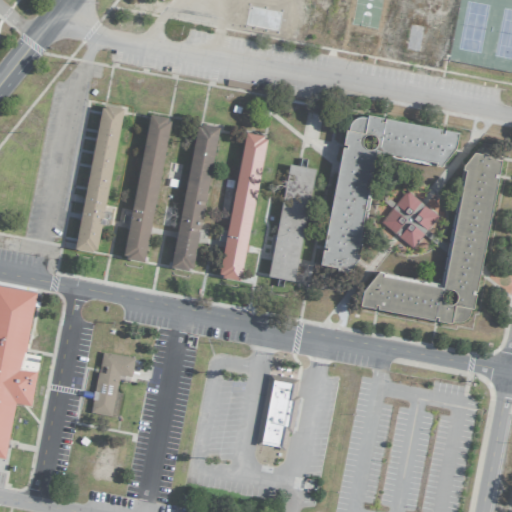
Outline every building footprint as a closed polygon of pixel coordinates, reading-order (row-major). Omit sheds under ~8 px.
[(76,248),(94,251),(98,224),(102,225),(119,108),(96,105),(76,248)] [(121,257),(143,261),(168,118),(147,114),(121,257)] [(373,151),(395,155),(400,159),(439,166),(454,146),(457,132),(383,119),(381,120),(380,119),(355,115),(343,130),(341,143),(344,145),(338,152),(322,245),(324,247),(320,253),(318,264),(341,268),(346,272),(354,262),(373,151)] [(192,270),(216,127),(194,123),(170,267),(192,270)] [(262,136),(240,133),(219,277),(241,281),(262,136)] [(443,283),(367,270),(361,306),(374,308),(374,309),(434,319),(434,318),(469,324),(498,159),(466,153),(443,283)] [(312,168),(285,164),(267,276),(294,281),(312,168)] [(437,215),(404,190),(379,222),(411,248),(437,215)] [(33,292),(0,286),(0,456),(4,458),(12,403),(29,406),(37,355),(24,354),(33,292)] [(132,357),(100,352),(98,369),(96,368),(89,412),(116,417),(119,392),(114,392),(117,376),(129,378),(132,357)] [(291,433),(296,396),(294,396),(296,379),(268,374),(257,443),(284,447),(286,432),(291,433)]
